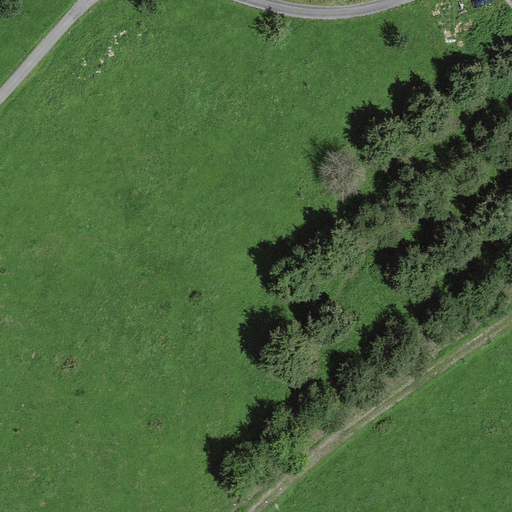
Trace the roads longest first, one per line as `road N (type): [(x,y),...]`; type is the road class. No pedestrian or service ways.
road 1 (track): [(260,511),(366,418),(511,319)]
road 2 (track): [(399,0),(337,14),(244,0)]
road 3 (track): [(91,0),(0,98)]
